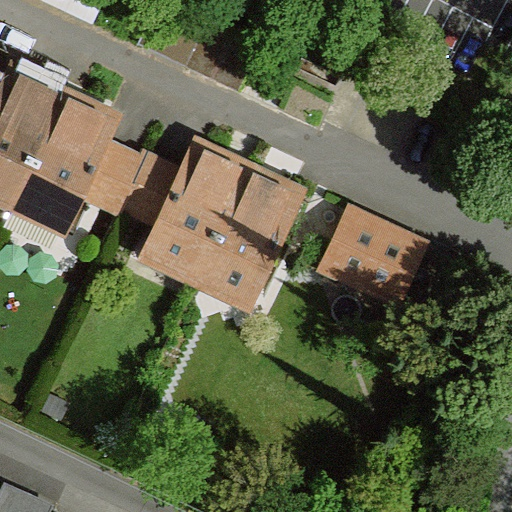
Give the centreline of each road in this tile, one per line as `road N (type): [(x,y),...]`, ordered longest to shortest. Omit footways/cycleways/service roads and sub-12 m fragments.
road 1 (residential): [(511,240),(0,2)]
road 2 (residential): [(175,511),(0,431)]
